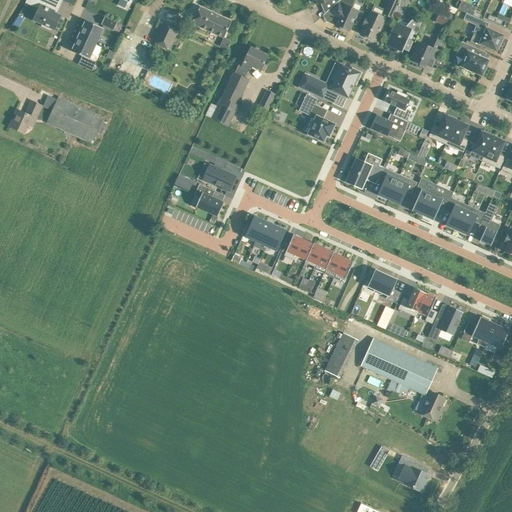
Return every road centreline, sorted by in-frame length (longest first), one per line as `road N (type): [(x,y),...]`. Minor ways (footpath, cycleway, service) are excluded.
road 1 (residential): [(310,220),(511,312)]
road 2 (track): [(189,511),(0,423)]
road 3 (residential): [(511,275),(324,191)]
road 4 (residential): [(310,220),(246,195),(224,248),(161,220)]
road 5 (unclassified): [(434,511),(511,379)]
road 6 (residential): [(383,64),(324,191)]
road 7 (residential): [(263,10),(383,64)]
